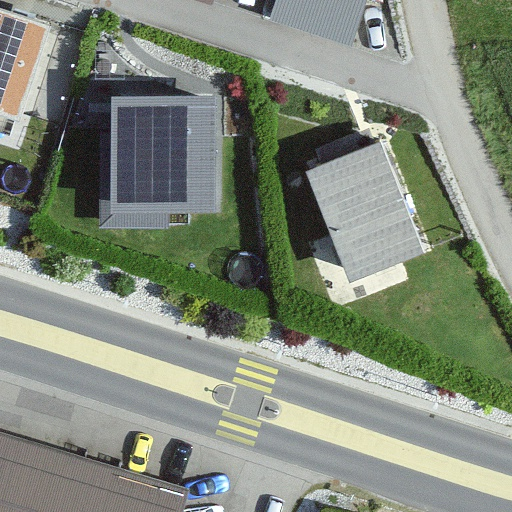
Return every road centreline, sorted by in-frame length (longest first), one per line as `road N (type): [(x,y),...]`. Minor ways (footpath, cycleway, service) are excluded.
road 1 (tertiary): [(0,323),(511,482)]
road 2 (residential): [(511,247),(439,110),(418,0)]
